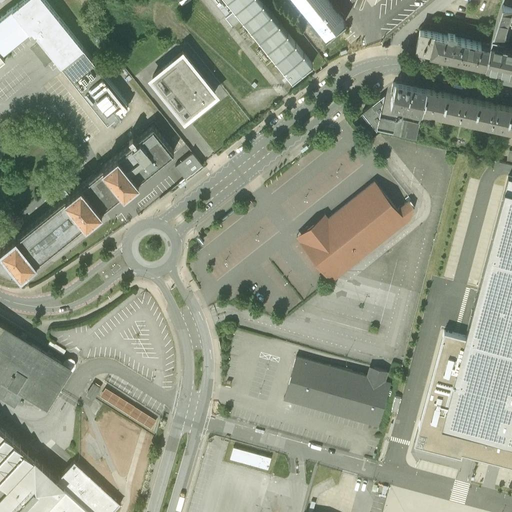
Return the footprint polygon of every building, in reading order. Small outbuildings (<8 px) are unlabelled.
[(37,35),(61,65),(83,47),(45,0),(23,0),(12,9),(30,31),(33,34),(35,36),(37,35)] [(225,14),(229,10),(220,0),(214,0),(216,2),(224,12),(225,14)] [(227,0),(235,8),(241,16),(288,74),(289,76),(292,79),(302,71),(309,66),(312,63),(260,0),(227,0)] [(342,18),(327,0),(297,0),(324,33),(342,18)] [(509,14),(511,14),(511,5),(501,2),(491,35),(497,36),(498,33),(501,34),(503,33),(509,14)] [(241,16),(235,8),(225,16),(227,18),(230,22),(231,24),(241,16)] [(0,65),(5,61),(0,54),(0,47),(1,49),(3,52),(30,31),(12,9),(0,18),(0,65)] [(415,49),(429,51),(466,60),(485,64),(489,45),(454,37),(455,33),(448,32),(447,35),(432,31),(419,29),(415,49)] [(485,64),(510,70),(511,59),(511,46),(502,44),(504,38),(497,36),(491,35),(489,45),(485,64)] [(129,104),(83,47),(61,65),(107,122),(129,104)] [(152,75),(185,116),(215,92),(182,51),(152,75)] [(422,110),(422,108),(426,88),(400,82),(396,82),(393,82),(391,90),(393,90),(390,103),(405,106),(422,110)] [(422,108),(442,113),(446,92),(426,88),(422,108)] [(479,100),(446,92),(442,113),(474,120),(479,100)] [(384,93),(362,111),(377,129),(379,117),(384,93)] [(511,107),(479,100),(474,120),(506,127),(511,107)] [(396,121),(390,120),(388,131),(415,138),(422,110),(405,106),(402,119),(396,121)] [(377,129),(388,131),(390,120),(379,117),(377,129)] [(10,259),(22,273),(37,261),(86,221),(102,208),(119,194),(124,190),(139,179),(138,178),(173,150),(153,125),(135,139),(118,153),(103,164),(103,165),(98,169),(81,183),(81,182),(69,192),(66,195),(65,195),(16,235),(1,247),(10,259)] [(202,163),(192,150),(175,164),(185,177),(202,163)] [(511,176),(508,175),(465,334),(444,329),(413,442),(461,455),(462,452),(511,464),(511,176)] [(405,220),(410,217),(413,206),(409,201),(397,210),(374,181),(328,217),(325,213),(296,235),(332,280),(406,221),(405,220)] [(0,322),(0,376),(3,378),(23,391),(47,405),(70,368),(72,368),(74,365),(74,362),(73,360),(71,359),(68,359),(66,360),(65,363),(0,322)] [(371,376),(296,355),(283,397),(378,424),(390,382),(384,380),(387,370),(374,366),(371,376)] [(0,396),(14,405),(23,391),(3,378),(0,382),(0,396)] [(100,387),(94,383),(87,393),(94,397),(100,387)] [(160,420),(109,387),(104,394),(155,427),(160,420)] [(401,396),(395,395),(391,409),(397,410),(401,396)] [(0,511),(91,511),(57,479),(0,426),(0,511)] [(233,445),(230,457),(267,468),(271,456),(233,445)] [(57,479),(91,511),(111,511),(121,502),(75,460),(57,479)]
